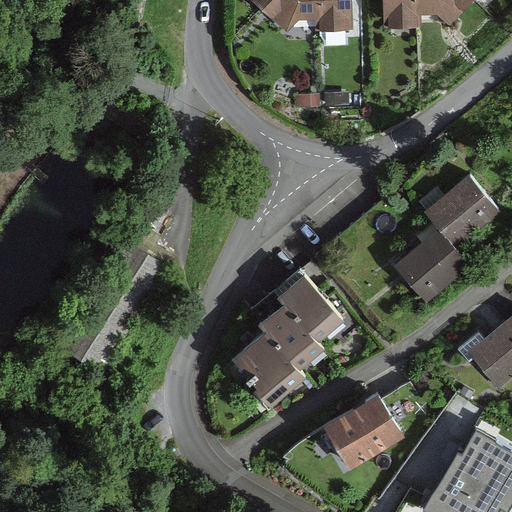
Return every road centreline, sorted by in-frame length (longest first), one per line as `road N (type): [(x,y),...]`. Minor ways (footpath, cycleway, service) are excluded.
road 1 (residential): [(298,151),(187,351),(179,380),(184,430),(210,470),(279,511)]
road 2 (residential): [(298,151),(350,158),(383,150),(424,129),(511,56)]
road 3 (residential): [(200,0),(197,42),(209,83),(251,126),(298,151)]
